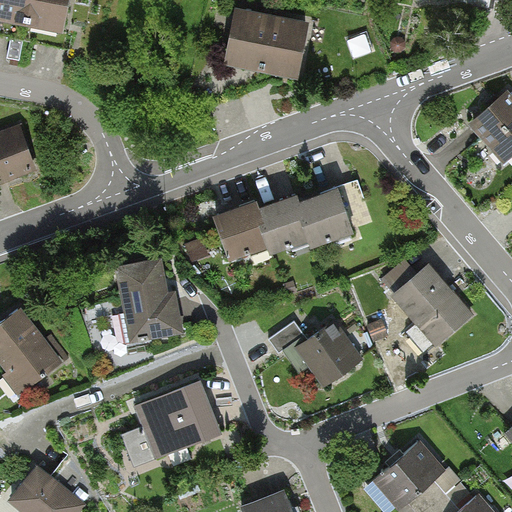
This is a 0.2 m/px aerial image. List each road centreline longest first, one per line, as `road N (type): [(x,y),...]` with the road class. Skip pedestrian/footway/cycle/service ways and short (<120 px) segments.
road 1 (tertiary): [(127,193),(368,109)]
road 2 (unknown): [(51,415),(220,335),(189,293)]
road 3 (residential): [(368,109),(511,284)]
road 4 (residential): [(511,362),(307,449)]
road 5 (residential): [(127,193),(107,139),(84,110),(0,84)]
road 6 (residential): [(307,449),(239,406),(220,335)]
road 7 (tertiary): [(0,238),(127,193)]
road 8 (tertiary): [(368,109),(492,59)]
